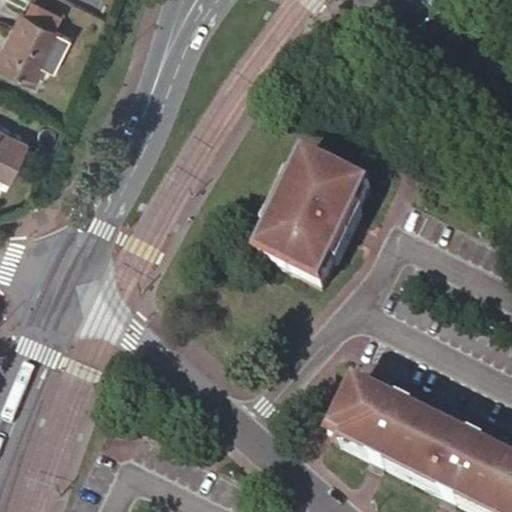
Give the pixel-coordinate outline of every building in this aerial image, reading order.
[(33,0),(30,0),(24,13),(53,28),(60,13),(33,0)] [(24,13),(21,12),(0,54),(0,65),(34,81),(59,30),(53,28),(24,13)] [(0,173),(10,179),(28,142),(0,128),(0,173)] [(256,257),(323,289),(372,193),(305,160),(256,257)] [(10,179),(0,173),(0,184),(6,188),(10,179)] [(511,511),(511,465),(360,389),(332,440),(375,461),(372,466),(386,473),(389,468),(447,497),(444,502),(458,509),(461,504),(476,511),(511,511)]
